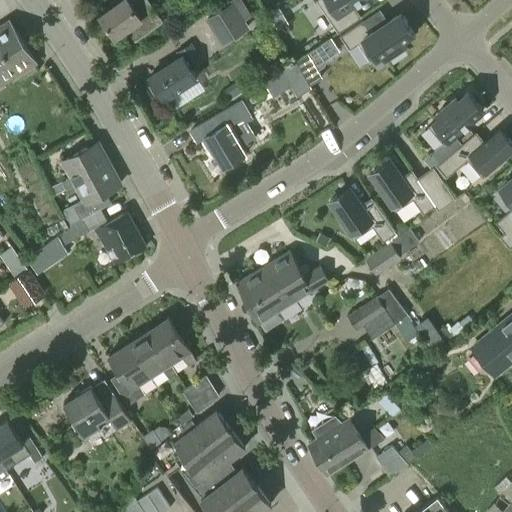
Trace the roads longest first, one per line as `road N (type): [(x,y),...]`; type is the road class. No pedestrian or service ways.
road 1 (residential): [(460,40),(320,161),(180,240)]
road 2 (tertiary): [(331,511),(250,387),(189,258)]
road 3 (tertiary): [(180,240),(35,0)]
road 4 (residential): [(0,374),(189,258)]
